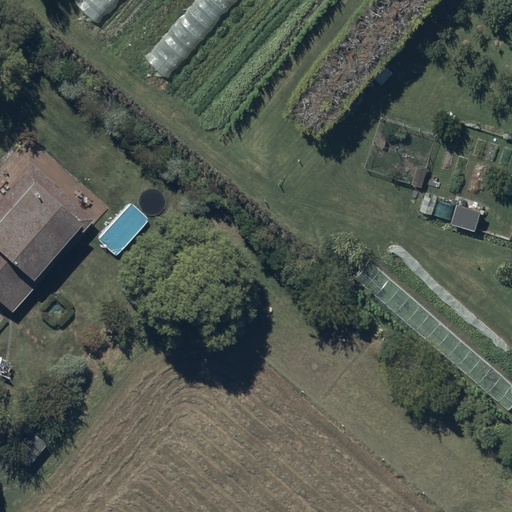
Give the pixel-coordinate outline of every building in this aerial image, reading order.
[(186,0),(133,62),(158,83),(228,0),(186,0)] [(297,0),(201,115),(227,137),(342,0),(297,0)] [(29,160),(0,191),(0,302),(8,310),(92,218),(29,160)] [(456,202),(425,192),(420,208),(450,218),(449,222),(474,230),(482,208),(457,200),(456,202)] [(511,382),(369,257),(354,274),(508,410),(511,406),(511,382)] [(24,424),(5,448),(25,464),(44,440),(24,424)]
